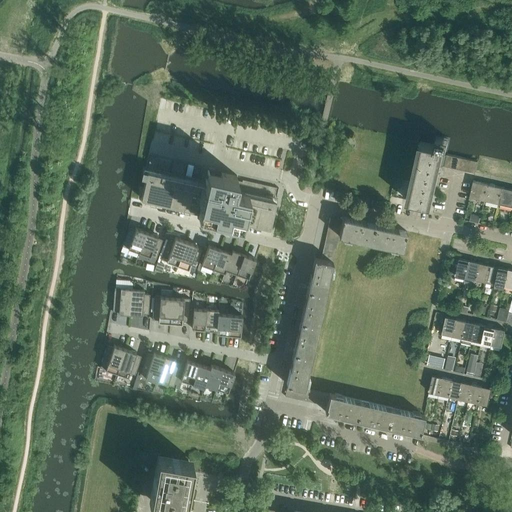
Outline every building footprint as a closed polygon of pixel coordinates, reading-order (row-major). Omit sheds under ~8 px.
[(437,136),(435,145),(421,142),(421,143),(423,143),(414,182),(410,200),(408,199),(407,200),(431,205),(430,204),(439,165),(445,166),(448,155),(446,154),(449,139),(437,136)] [(148,167),(141,198),(150,200),(151,197),(162,199),(162,202),(178,206),(179,203),(191,206),(190,209),(198,211),(212,214),(226,217),(241,221),(249,222),(260,225),(270,227),(279,188),(243,179),(242,181),(236,180),(237,175),(221,172),(215,170),(202,167),(199,179),(198,182),(183,179),(183,175),(186,164),(173,160),(170,172),(169,175),(154,172),(154,169),(157,157),(150,155),(148,167)] [(445,166),(446,166),(451,168),(454,156),(448,155),(445,166)] [(460,157),(454,156),(451,168),(457,169),(460,157)] [(463,170),(466,159),(460,157),(457,169),(463,170)] [(472,160),(466,159),(463,170),(469,172),(472,160)] [(472,160),(469,172),(475,173),(478,161),(472,160)] [(470,196),(485,200),(489,184),(474,181),(470,196)] [(503,187),(489,184),(485,200),(499,203),(503,187)] [(499,203),(511,205),(511,189),(503,187),(499,203)] [(371,243),(375,224),(343,216),(342,220),(341,226),(339,232),(339,235),(371,243)] [(330,217),(329,224),(341,226),(342,220),(330,217)] [(341,226),(329,224),(327,229),(339,232),(341,226)] [(403,250),(407,231),(375,224),(371,243),(403,250)] [(139,252),(147,231),(136,227),(135,229),(129,227),(122,246),(139,252)] [(338,238),(339,235),(339,232),(327,229),(326,235),(338,238)] [(156,258),(163,240),(157,237),(158,236),(147,231),(139,252),(156,258)] [(325,241),(337,244),(338,238),(326,235),(325,241)] [(169,236),(160,259),(177,265),(186,241),(175,236),(174,238),(169,236)] [(186,241),(177,265),(194,271),(203,249),(197,247),(197,245),(186,241)] [(323,247),(335,250),(337,244),(325,241),(323,247)] [(213,268),(220,249),(208,245),(201,264),(213,268)] [(323,247),(322,253),(334,256),(335,250),(323,247)] [(224,272),(232,250),(231,253),(220,249),(213,268),(224,272)] [(237,273),(244,254),(232,250),(224,272),(225,273),(226,269),(237,273)] [(322,253),(320,259),(333,262),(334,256),(322,253)] [(248,278),(255,258),(244,254),(237,273),(248,278)] [(460,257),(455,279),(465,282),(466,277),(470,260),(460,257)] [(315,258),(307,289),(325,293),(333,262),(320,259),(315,258)] [(470,260),(466,277),(476,279),(480,262),(470,260)] [(480,262),(476,279),(485,281),(489,264),(480,262)] [(489,264),(485,281),(495,284),(499,266),(489,264)] [(495,284),(494,288),(504,290),(505,286),(509,269),(499,266),(495,284)] [(132,291),(132,288),(115,287),(114,291),(112,311),(119,311),(118,313),(130,314),(132,291)] [(148,314),(150,294),(144,293),(144,289),(132,288),(132,291),(130,314),(142,315),(142,313),(148,314)] [(307,289),(300,321),(318,325),(325,293),(307,289)] [(154,295),(152,319),(158,320),(158,322),(170,322),(172,297),(154,295)] [(172,297),(170,322),(182,323),(182,321),(188,322),(190,298),(172,297)] [(204,329),(206,308),(193,307),(192,328),(204,329)] [(216,333),(218,309),(206,308),(204,329),(216,330),(215,333),(216,333)] [(498,318),(511,321),(511,310),(501,308),(498,318)] [(228,334),(230,314),(218,313),(218,309),(216,333),(228,334)] [(240,335),(242,315),(230,314),(228,334),(240,335)] [(446,316),(442,333),(453,335),(457,318),(446,316)] [(457,318),(453,335),(463,338),(466,320),(457,318)] [(463,338),(462,342),(471,344),(472,340),(476,322),(466,320),(463,338)] [(311,356),(318,325),(300,321),(293,352),(311,356)] [(476,322),(472,340),(482,342),(486,325),(476,322)] [(486,325),(482,342),(492,344),(496,327),(486,325)] [(496,327),(492,344),(502,347),(501,352),(510,354),(511,343),(511,334),(505,333),(506,329),(496,327)] [(117,373),(125,348),(114,344),(113,346),(107,344),(101,363),(100,367),(117,373)] [(128,376),(129,373),(135,374),(141,356),(135,354),(136,352),(125,348),(117,373),(128,376)] [(156,381),(165,356),(153,352),(153,354),(147,352),(139,375),(156,381)] [(311,356),(293,352),(286,384),(287,384),(293,385),(299,387),(304,388),(311,356)] [(471,352),(468,372),(480,373),(481,362),(478,361),(479,353),(471,352)] [(447,368),(455,369),(457,355),(448,354),(447,368)] [(174,386),(181,364),(175,362),(176,360),(165,356),(156,381),(174,386)] [(199,363),(187,359),(180,379),(192,383),(199,363)] [(211,364),(210,367),(199,363),(192,383),(204,387),(211,364)] [(223,368),(211,364),(204,387),(205,384),(216,388),(223,368)] [(234,372),(223,368),(216,388),(228,391),(234,372)] [(433,374),(429,392),(439,394),(443,377),(433,374)] [(449,396),(453,379),(443,377),(439,394),(449,396)] [(463,381),(453,379),(449,396),(459,398),(463,381)] [(469,400),(472,383),(463,381),(459,398),(469,400)] [(469,400),(478,403),(482,385),(472,383),(469,400)] [(291,397),(293,385),(287,384),(285,396),(291,397)] [(291,397),(296,398),(299,387),(293,385),(291,397)] [(493,388),(482,385),(478,403),(489,405),(493,388)] [(305,388),(304,388),(299,387),(296,398),(303,400),(305,388)] [(303,400),(308,401),(311,389),(305,388),(303,400)] [(308,401),(314,402),(317,391),(311,389),(308,401)] [(314,402),(320,404),(323,392),(317,391),(314,402)] [(329,393),(323,392),(320,404),(326,405),(329,393)] [(324,412),(356,419),(361,400),(329,393),(326,405),(324,412)] [(356,419),(388,426),(392,407),(361,400),(356,419)] [(424,414),(392,407),(388,426),(419,433),(424,414)] [(162,455),(154,502),(179,507),(188,459),(162,455)]
